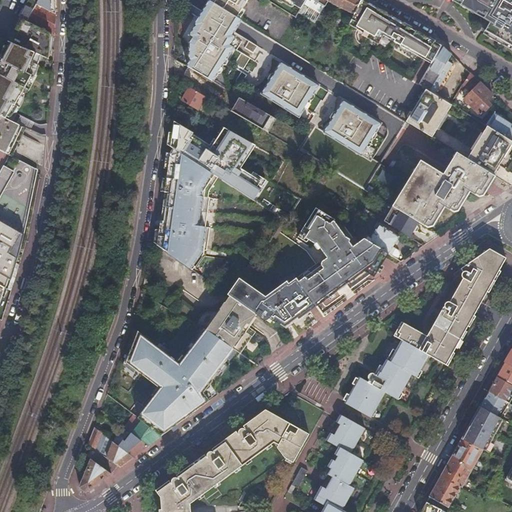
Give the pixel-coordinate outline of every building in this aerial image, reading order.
[(19,17),(25,20),(36,3),(37,0),(27,0),(21,13),(19,17)] [(37,0),(36,3),(54,12),(53,0),(37,0)] [(230,35),(240,19),(237,17),(209,0),(208,1),(194,24),(195,25),(189,35),(192,37),(189,43),(188,59),(190,60),(186,66),(200,73),(211,80),(231,47),(229,45),(234,37),(230,35)] [(208,0),(209,0),(237,17),(247,0),(208,0)] [(266,0),(294,18),(299,11),(305,0),(266,0)] [(316,21),(325,6),(327,2),(327,0),(305,0),(299,11),(316,21)] [(327,0),(327,2),(352,15),(360,0),(327,0)] [(394,41),(424,58),(431,62),(441,45),(434,41),(413,29),(365,1),(363,0),(360,0),(352,15),(348,23),(361,31),(379,41),(383,35),(390,39),(391,37),(395,39),(394,41)] [(511,0),(452,0),(487,21),(481,31),(511,49),(511,0)] [(50,32),(54,35),(54,12),(36,3),(25,20),(50,32)] [(25,20),(19,17),(8,40),(9,41),(8,41),(11,43),(9,47),(6,46),(0,56),(0,115),(5,118),(13,104),(15,105),(31,75),(30,74),(31,72),(31,69),(32,67),(32,64),(33,61),(34,58),(35,55),(36,53),(48,59),(50,32),(25,20)] [(379,41),(361,31),(360,33),(385,48),(390,39),(383,35),(379,41)] [(418,84),(432,92),(449,64),(446,62),(452,53),(441,45),(431,62),(418,84)] [(241,52),(236,64),(243,67),(249,55),(241,52)] [(265,86),(261,93),(298,116),(317,84),(281,62),(276,69),(277,70),(267,87),(265,86)] [(470,72),(462,84),(470,92),(464,99),(480,115),(490,104),(487,100),(492,94),(470,72)] [(277,118),(211,80),(200,73),(191,88),(205,96),(268,133),(277,118)] [(205,96),(191,88),(189,86),(181,100),(197,110),(205,96)] [(425,88),(405,121),(432,137),(452,104),(425,88)] [(328,125),(324,132),(361,155),(381,123),(343,100),(338,108),(340,109),(329,125),(328,125)] [(511,123),(494,112),(485,126),(486,126),(511,142),(511,123)] [(0,150),(8,155),(10,156),(25,128),(5,118),(0,115),(0,150)] [(511,142),(486,126),(466,159),(480,167),(492,175),(497,168),(511,142)] [(212,145),(199,165),(218,177),(287,222),(302,200),(212,145)] [(164,193),(167,194),(163,223),(160,223),(160,224),(157,244),(196,271),(206,257),(210,231),(202,230),(208,192),(218,177),(199,165),(172,147),(170,150),(170,153),(164,192),(164,193)] [(304,156),(306,153),(306,152),(300,148),(297,152),(304,156)] [(466,159),(456,152),(453,158),(443,174),(420,160),(392,207),(409,216),(418,222),(428,228),(433,227),(446,207),(453,211),(459,210),(465,201),(471,191),(479,196),(484,195),(489,187),(495,177),(492,175),(480,167),(466,159)] [(0,273),(10,279),(15,263),(10,260),(18,246),(18,245),(18,244),(15,242),(23,229),(22,228),(22,227),(19,225),(26,212),(26,211),(26,210),(22,208),(30,194),(30,193),(26,191),(34,177),(34,176),(33,175),(21,169),(23,162),(10,156),(8,155),(2,165),(14,171),(0,194),(0,273)] [(262,173),(274,180),(282,164),(271,157),(262,173)] [(10,260),(15,263),(19,247),(36,169),(23,162),(21,169),(33,175),(34,176),(34,177),(26,191),(30,193),(30,194),(22,208),(26,210),(26,211),(26,212),(19,225),(22,227),(22,228),(23,229),(15,242),(18,244),(18,245),(18,246),(10,260)] [(312,182),(282,164),(274,180),(302,198),(312,182)] [(0,194),(14,171),(2,165),(0,169),(0,194)] [(409,216),(392,207),(384,221),(409,236),(418,222),(409,216)] [(381,265),(389,253),(361,236),(360,235),(351,242),(334,219),(316,208),(299,235),(312,243),(315,241),(328,259),(320,265),(318,262),(297,277),(317,306),(342,287),(363,271),(372,277),(381,265)] [(361,236),(389,253),(399,236),(379,223),(370,237),(368,236),(369,235),(364,232),(361,236)] [(427,354),(445,364),(473,314),(477,307),(505,256),(489,247),(460,267),(462,271),(462,273),(461,274),(462,275),(463,277),(449,300),(446,301),(444,303),(444,305),(444,306),(443,306),(426,335),(401,321),(393,334),(402,339),(389,361),(387,359),(378,375),(371,372),(368,373),(367,374),(366,376),(366,377),(367,378),(368,379),(367,381),(358,377),(347,397),(344,402),(370,416),(384,391),(397,398),(411,373),(415,375),(427,354)] [(0,284),(3,287),(9,290),(18,265),(15,263),(10,279),(0,273),(0,284)] [(225,292),(230,295),(255,313),(267,322),(276,319),(288,327),(291,325),(314,308),(317,306),(297,277),(285,286),(282,283),(270,292),(240,271),(225,292)] [(226,301),(205,330),(232,348),(239,353),(255,331),(247,325),(248,324),(251,319),(255,313),(230,295),(226,301)] [(140,421),(160,436),(164,433),(183,419),(209,400),(200,389),(206,378),(209,380),(225,361),(222,359),(232,348),(205,330),(202,328),(198,338),(178,362),(138,330),(126,359),(163,388),(156,396),(155,394),(137,417),(141,420),(140,421)] [(502,367),(496,377),(511,385),(511,366),(505,362),(502,367)] [(309,377),(316,380),(320,373),(317,371),(309,377)] [(490,388),(488,391),(508,402),(508,403),(509,403),(511,398),(511,385),(496,377),(490,388)] [(508,402),(488,391),(483,400),(480,406),(500,418),(509,403),(508,403),(508,402)] [(509,403),(500,418),(503,419),(510,423),(511,421),(503,417),(511,404),(509,403)] [(483,449),(486,451),(490,443),(492,444),(500,430),(498,429),(503,419),(500,418),(480,406),(471,423),(462,439),(483,449)] [(190,511),(190,504),(273,442),(278,445),(276,448),(282,459),(292,464),(308,434),(265,409),(241,427),(216,446),(164,484),(155,490),(161,497),(162,509),(158,510),(158,511),(190,511)] [(123,427),(147,446),(154,441),(160,436),(140,421),(141,420),(137,417),(131,412),(129,414),(131,416),(123,427)] [(344,511),(340,510),(353,488),(347,485),(361,460),(349,453),(364,427),(338,413),(336,417),(336,416),(333,421),(332,424),(323,439),(338,447),(325,471),(324,470),(322,470),(320,471),(320,472),(320,474),(320,475),(322,477),(324,477),(326,476),(331,478),(326,487),(321,484),(314,497),(325,504),(320,511),(344,511)] [(116,465),(119,466),(126,461),(133,456),(112,440),(94,426),(87,444),(91,447),(116,465)] [(112,440),(133,456),(137,453),(147,446),(123,427),(112,440)] [(460,442),(451,458),(472,469),(483,449),(462,439),(460,442)] [(87,454),(111,472),(113,469),(116,465),(91,447),(87,454)] [(85,491),(110,473),(90,458),(84,475),(83,477),(79,486),(85,491)] [(441,476),(460,486),(461,487),(472,469),(451,458),(443,472),(441,476)] [(307,471),(301,467),(288,492),(291,493),(295,487),(298,488),(307,471)] [(439,479),(429,497),(448,507),(460,486),(441,476),(439,479)] [(440,511),(441,510),(426,502),(421,511),(420,511),(440,511)]
